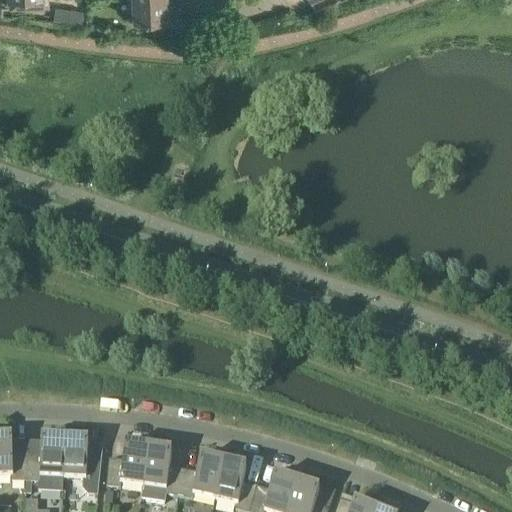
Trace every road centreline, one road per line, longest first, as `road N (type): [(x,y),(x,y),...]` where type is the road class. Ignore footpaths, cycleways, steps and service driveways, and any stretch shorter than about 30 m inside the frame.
road 1 (tertiary): [(511,380),(0,200)]
road 2 (residential): [(444,511),(332,465),(217,433),(0,412)]
